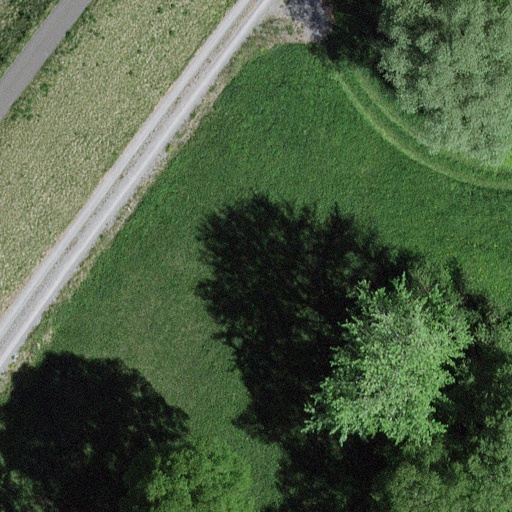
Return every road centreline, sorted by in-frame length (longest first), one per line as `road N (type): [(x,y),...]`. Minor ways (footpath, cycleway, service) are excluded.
road 1 (track): [(264,0),(0,348)]
road 2 (track): [(303,0),(377,129),(488,180),(511,181)]
road 3 (track): [(0,115),(87,0)]
